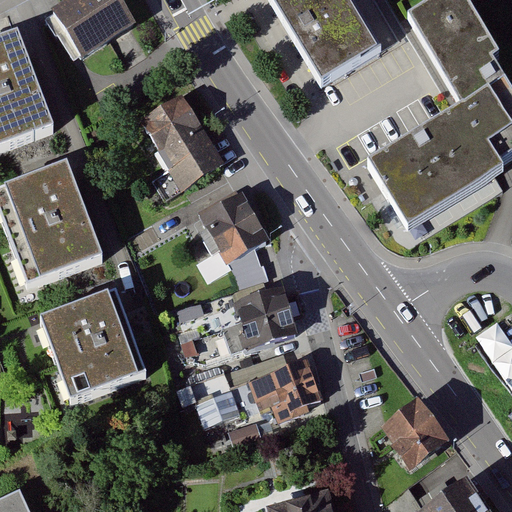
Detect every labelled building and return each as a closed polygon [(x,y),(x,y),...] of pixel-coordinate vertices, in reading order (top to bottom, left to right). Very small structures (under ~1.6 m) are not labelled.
[(113,0),(76,0),(50,17),(81,64),(133,30),(113,0)] [(263,0),(326,91),(384,53),(347,0),(263,0)] [(387,0),(459,112),(364,172),(405,238),(502,182),(484,154),(492,149),(504,171),(511,166),(511,104),(488,67),(496,63),(457,0),(387,0)] [(14,41),(0,45),(0,156),(50,137),(14,41)] [(181,105),(138,132),(182,200),(224,173),(181,105)] [(63,172),(0,195),(0,230),(25,297),(100,269),(63,172)] [(241,202),(197,228),(225,275),(269,249),(241,202)] [(284,297),(231,312),(245,358),(298,343),(284,297)] [(112,301),(37,329),(69,412),(143,383),(112,301)] [(511,341),(499,323),(477,339),(511,387),(511,341)] [(306,368),(249,392),(260,417),(271,413),(278,430),(311,416),(308,411),(322,405),(306,368)] [(231,387),(197,395),(204,428),(239,420),(231,387)] [(416,410),(377,438),(407,480),(446,452),(416,410)] [(257,423),(231,436),(239,451),(265,438),(257,423)] [(481,511),(465,488),(430,511),(481,511)] [(421,511),(409,493),(390,505),(394,511),(421,511)] [(329,511),(326,499),(280,511),(329,511)] [(20,511),(16,502),(0,509),(0,511),(20,511)]
